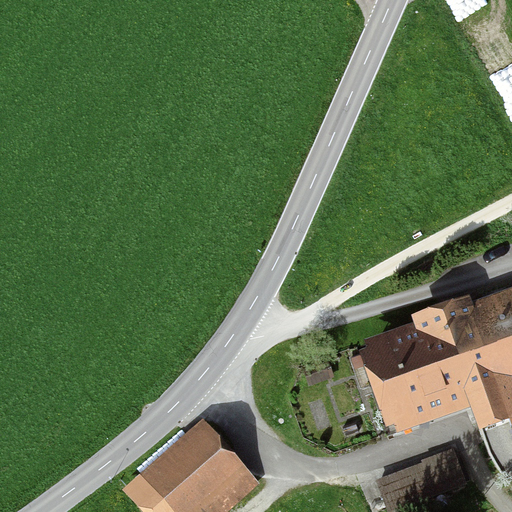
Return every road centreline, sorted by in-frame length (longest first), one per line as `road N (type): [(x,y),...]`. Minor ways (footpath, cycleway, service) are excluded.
road 1 (secondary): [(391,0),(291,231),(229,340),(161,419),(42,511)]
road 2 (track): [(511,202),(304,321)]
